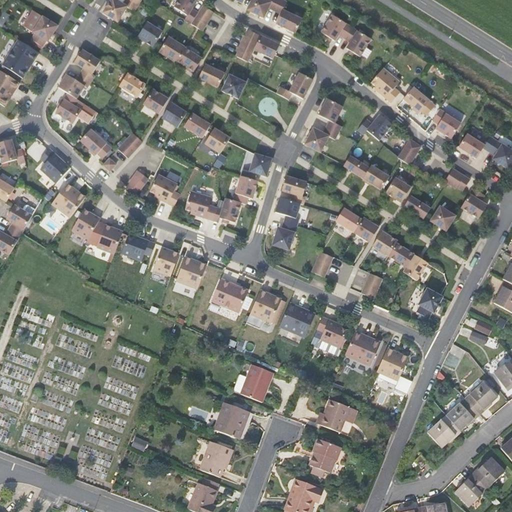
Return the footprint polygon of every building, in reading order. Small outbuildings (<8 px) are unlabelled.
[(125,0),(123,4),(115,0),(110,0),(103,14),(118,23),(127,7),(134,12),(138,6),(129,0),(125,0)] [(197,0),(179,0),(174,8),(187,16),(185,20),(202,31),(214,13),(203,6),(198,13),(192,9),(197,0)] [(272,0),(271,2),(266,0),(251,0),(247,10),(264,18),(269,8),(275,11),(279,0),(272,0)] [(282,0),(279,0),(275,11),(281,14),(276,24),(295,33),(302,20),(283,11),(287,2),(282,0)] [(351,28),(332,16),(321,33),(335,41),(339,35),(344,39),(351,28)] [(58,26),(43,17),(33,33),(35,34),(31,40),(42,47),(46,41),(48,42),(58,26)] [(147,22),(137,37),(153,47),(163,32),(147,22)] [(371,40),(351,28),(344,39),(350,42),(346,49),(360,57),(371,40)] [(280,45),(248,30),(236,56),(248,62),(254,50),(273,59),(280,45)] [(168,37),(159,52),(169,58),(174,62),(176,60),(184,47),(168,37)] [(18,40),(2,66),(23,78),(39,53),(18,40)] [(202,59),(184,47),(176,60),(185,66),(194,72),(202,59)] [(84,70),(81,75),(91,82),(95,76),(92,74),(100,62),(82,50),(74,63),(84,70)] [(205,65),(198,79),(204,81),(218,88),(225,74),(205,65)] [(399,82),(383,68),(371,83),(376,87),(374,89),(391,103),(400,93),(394,88),(399,82)] [(0,71),(0,103),(5,107),(19,83),(0,71)] [(313,80),(299,73),(289,92),(280,88),(277,94),(289,100),(292,94),(303,99),(313,80)] [(127,74),(119,87),(137,98),(146,85),(127,74)] [(66,75),(58,87),(68,94),(76,99),(84,87),(87,88),(91,82),(81,75),(77,81),(66,75)] [(229,75),(222,91),(232,96),(235,97),(238,99),(246,83),(229,75)] [(413,88),(403,99),(420,113),(421,112),(427,116),(435,106),(413,88)] [(153,90),(143,105),(159,114),(168,99),(162,96),(153,90)] [(76,99),(68,94),(55,113),(73,124),(78,117),(88,124),(97,112),(80,101),(76,99)] [(329,121),(326,127),(338,134),(342,127),(334,123),(343,107),(327,99),(318,116),(329,121)] [(171,103),(162,118),(177,128),(187,113),(176,107),(171,103)] [(446,114),(440,110),(432,121),(438,125),(436,129),(451,139),(461,124),(446,114)] [(192,114),(184,127),(202,138),(210,125),(206,122),(192,114)] [(372,124),(366,120),(358,130),(363,135),(367,131),(379,141),(392,125),(380,115),(372,124)] [(338,134),(326,127),(323,134),(313,128),(305,145),(320,153),(329,137),(335,140),(338,134)] [(214,129),(205,144),(220,154),(228,141),(230,139),(222,134),(220,133),(214,129)] [(91,130),(80,141),(96,156),(98,154),(103,159),(112,149),(91,130)] [(118,149),(128,158),(142,142),(132,133),(118,149)] [(484,146),(467,135),(459,148),(477,159),(483,149),(495,156),(492,159),(508,169),(511,163),(511,150),(490,137),(484,146)] [(421,147),(409,139),(398,158),(409,165),(421,147)] [(11,140),(0,142),(0,157),(2,164),(17,160),(18,165),(25,162),(22,150),(15,152),(11,140)] [(45,164),(40,169),(56,184),(69,170),(64,166),(66,164),(49,149),(40,159),(45,164)] [(114,153),(103,165),(113,173),(123,161),(114,153)] [(243,169),(241,177),(258,182),(260,175),(266,177),(272,159),(269,158),(255,154),(250,171),(243,169)] [(350,156),(343,166),(363,179),(369,169),(350,156)] [(371,166),(369,169),(363,179),(381,190),(389,177),(371,166)] [(470,180),(453,169),(445,182),(456,189),(457,187),(463,191),(470,180)] [(140,191),(148,179),(137,171),(129,183),(131,184),(127,189),(134,194),(138,189),(140,191)] [(155,194),(154,196),(174,207),(180,195),(174,192),(177,185),(158,175),(150,192),(155,194)] [(228,198),(234,199),(239,177),(234,175),(228,198)] [(241,177),(233,201),(241,203),(246,205),(248,197),(253,199),(258,182),(241,177)] [(293,194),(291,202),(300,204),(306,206),(307,199),(302,197),(306,183),(286,177),(282,191),(293,194)] [(395,178),(386,193),(401,203),(410,188),(395,178)] [(0,198),(6,202),(14,189),(0,180),(0,198)] [(67,184),(51,205),(70,218),(85,197),(79,193),(78,194),(72,190),(73,188),(67,184)] [(484,196),(473,189),(460,208),(478,219),(487,206),(480,202),(484,196)] [(212,220),(215,208),(209,206),(211,198),(191,192),(185,210),(191,212),(190,214),(212,220)] [(410,197),(404,207),(424,219),(430,209),(410,197)] [(286,216),(284,223),(297,227),(299,220),(296,219),(300,204),(291,202),(279,198),(275,213),(286,216)] [(222,210),(215,208),(212,220),(218,222),(220,218),(235,223),(241,203),(233,201),(225,199),(222,210)] [(13,223),(9,229),(21,235),(32,216),(14,205),(6,219),(13,223)] [(440,207),(430,222),(446,231),(455,217),(440,207)] [(335,222),(353,233),(362,220),(344,209),(335,222)] [(84,210),(72,231),(88,240),(101,218),(94,214),(94,215),(84,210)] [(379,228),(363,218),(362,220),(353,233),(369,243),(379,228)] [(289,251),(297,227),(284,223),(282,229),(278,228),(272,246),(289,251)] [(105,226),(97,248),(114,255),(123,231),(116,228),(116,229),(105,226)] [(21,235),(9,229),(6,235),(0,231),(0,249),(9,255),(21,235)] [(372,247),(388,257),(396,244),(397,241),(382,231),(372,247)] [(128,236),(121,254),(141,261),(144,254),(151,256),(155,244),(135,236),(134,238),(128,236)] [(406,268),(414,255),(396,244),(388,257),(406,268)] [(162,247),(153,270),(170,277),(179,254),(169,250),(169,249),(162,247)] [(324,277),(333,258),(320,252),(312,272),(324,277)] [(428,264),(414,255),(406,268),(403,273),(417,281),(428,264)] [(185,257),(176,282),(197,290),(206,265),(185,257)] [(511,262),(503,280),(506,281),(511,284),(511,262)] [(373,299),(382,279),(370,274),(361,294),(373,299)] [(221,279),(212,302),(239,313),(249,291),(221,279)] [(511,284),(506,281),(494,304),(511,313),(511,284)] [(443,298),(427,289),(418,305),(420,306),(417,312),(428,319),(432,312),(434,314),(443,298)] [(260,290),(250,314),(271,323),(281,300),(274,297),(274,298),(267,295),(267,294),(260,290)] [(289,303),(279,327),(305,338),(315,315),(289,303)] [(343,326),(322,317),(317,329),(324,332),(321,340),(340,348),(347,331),(342,329),(343,326)] [(474,328),(489,336),(494,326),(479,319),(474,328)] [(355,332),(345,356),(371,367),(381,343),(355,332)] [(487,338),(473,332),(470,339),(484,345),(487,338)] [(387,348),(377,372),(398,382),(408,358),(401,355),(401,356),(394,353),(394,351),(387,348)] [(511,386),(511,361),(495,374),(507,390),(511,386)] [(240,394),(260,402),(265,387),(268,388),(273,374),(252,365),(247,378),(240,375),(234,390),(241,393),(240,394)] [(497,398),(483,382),(465,398),(479,414),(497,398)] [(465,398),(446,415),(461,431),(479,414),(465,398)] [(350,408),(329,400),(319,425),(340,433),(344,421),(350,408)] [(225,403),(215,431),(238,439),(249,412),(225,403)] [(358,411),(350,408),(344,421),(353,425),(358,411)] [(427,433),(441,448),(461,431),(446,415),(427,433)] [(511,438),(501,449),(511,461),(511,438)] [(341,448),(318,440),(313,452),(314,453),(310,466),(313,467),(325,472),(330,473),(335,460),(336,461),(341,448)] [(200,470),(220,478),(225,464),(227,465),(233,450),(210,442),(200,470)] [(421,455),(414,461),(422,469),(428,463),(421,455)] [(490,458),(473,475),(487,490),(504,472),(490,458)] [(325,472),(313,467),(310,473),(322,477),(325,472)] [(487,490),(473,475),(455,493),(469,507),(487,490)] [(219,484),(205,479),(202,485),(216,491),(219,484)] [(320,489),(298,481),(292,498),(290,497),(285,510),(290,511),(308,511),(312,500),(316,502),(320,489)] [(202,485),(199,483),(188,509),(194,511),(209,511),(212,506),(209,506),(212,499),(214,500),(217,491),(216,491),(202,485)]
